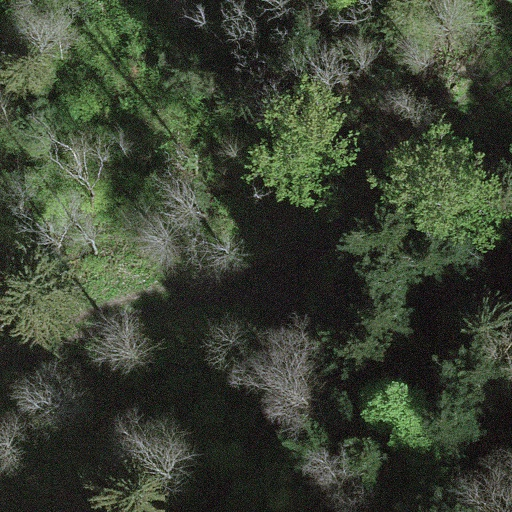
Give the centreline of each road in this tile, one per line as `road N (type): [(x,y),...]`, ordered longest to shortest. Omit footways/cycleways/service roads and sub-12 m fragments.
road 1 (track): [(0,357),(69,338),(169,293),(256,271),(282,289),(286,380),(216,511)]
road 2 (track): [(282,289),(456,97),(511,64)]
